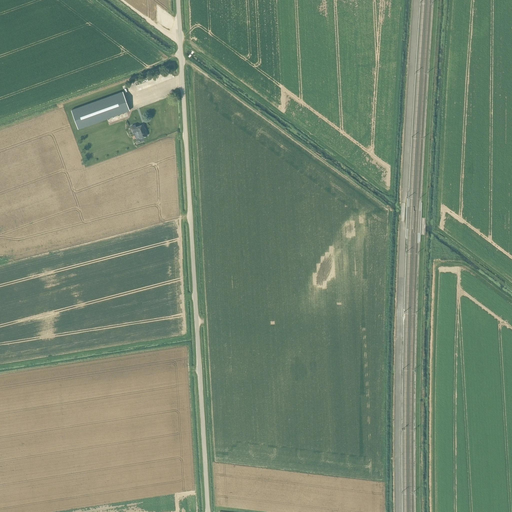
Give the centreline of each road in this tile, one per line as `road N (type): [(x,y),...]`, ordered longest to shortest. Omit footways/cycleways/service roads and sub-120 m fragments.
road 1 (unclassified): [(208,511),(177,0)]
road 2 (track): [(422,235),(418,511)]
road 3 (track): [(436,0),(423,217)]
